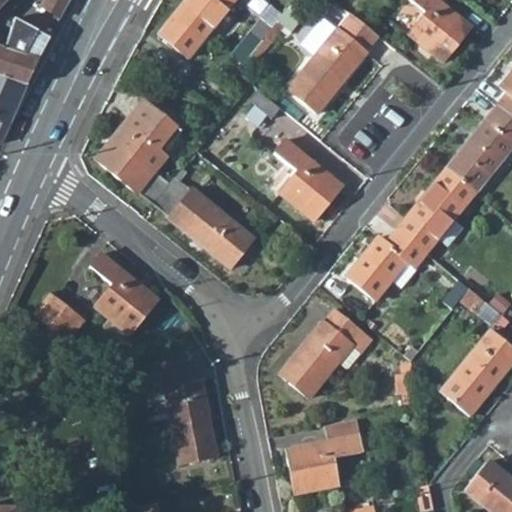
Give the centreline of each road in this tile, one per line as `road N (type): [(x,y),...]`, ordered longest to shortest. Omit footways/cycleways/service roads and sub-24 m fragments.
road 1 (residential): [(229,346),(262,328),(511,21)]
road 2 (residential): [(229,346),(195,287),(34,163)]
road 3 (tertiary): [(34,163),(112,0)]
road 4 (residential): [(262,511),(229,346)]
